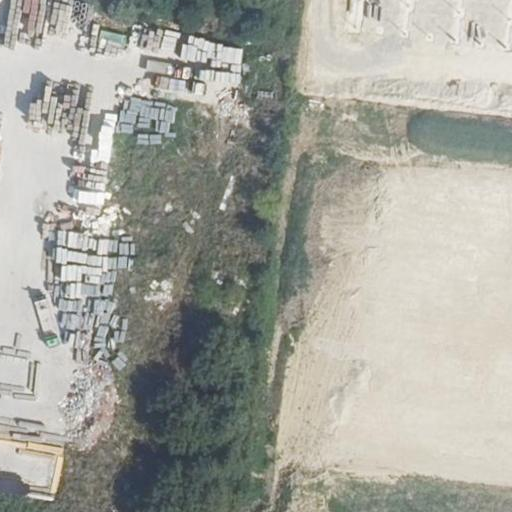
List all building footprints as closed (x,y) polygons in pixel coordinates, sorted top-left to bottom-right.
[(511,0),(369,0),(359,39),(511,58),(511,0)] [(189,190),(206,136),(185,130),(168,184),(189,190)] [(177,344),(179,331),(133,323),(131,336),(177,344)] [(49,455),(54,427),(21,422),(19,435),(38,438),(35,453),(49,455)] [(39,488),(56,491),(59,476),(42,472),(39,488)]
